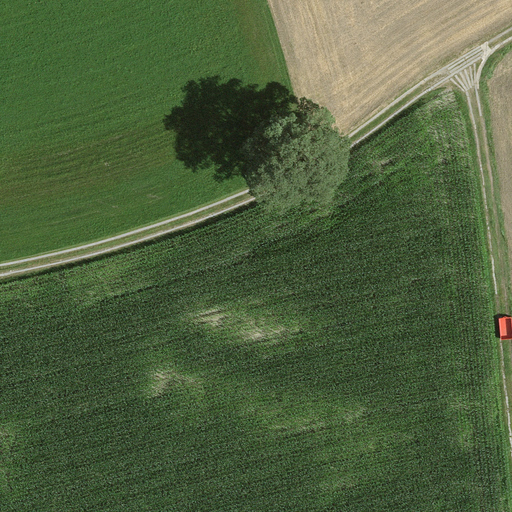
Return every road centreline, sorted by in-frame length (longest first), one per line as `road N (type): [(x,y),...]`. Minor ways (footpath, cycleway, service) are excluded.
road 1 (track): [(0,270),(93,249),(246,197),(321,160),(511,34)]
road 2 (track): [(511,419),(473,100),(459,64)]
